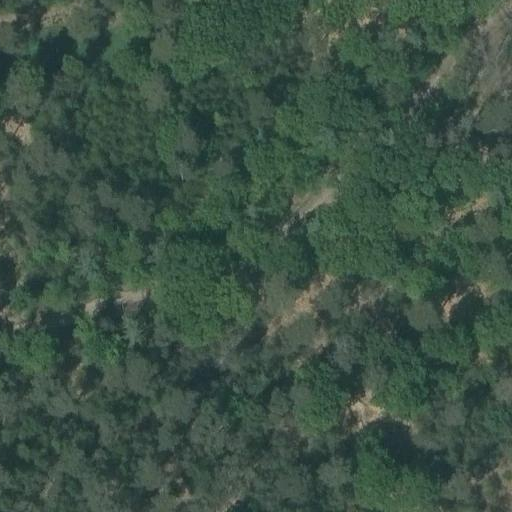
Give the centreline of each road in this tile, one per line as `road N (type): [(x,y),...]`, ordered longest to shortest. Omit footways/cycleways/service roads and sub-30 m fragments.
road 1 (track): [(0,332),(252,279),(511,11)]
road 2 (track): [(252,279),(511,217)]
